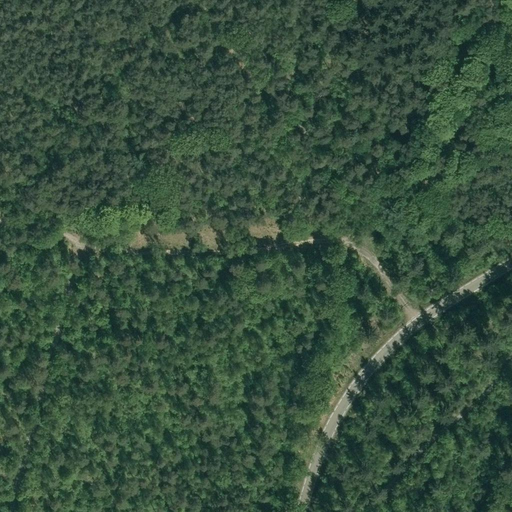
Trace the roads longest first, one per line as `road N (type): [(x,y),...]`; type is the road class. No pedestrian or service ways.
road 1 (track): [(0,218),(31,219),(82,239),(353,243),(378,228)]
road 2 (track): [(0,212),(62,201),(356,199)]
road 3 (tertiary): [(304,511),(328,426),(355,379),(421,321),(511,264)]
road 4 (track): [(82,239),(9,511)]
road 5 (track): [(356,199),(177,0)]
road 6 (track): [(457,0),(377,205)]
road 7 (track): [(356,199),(377,205),(378,228),(511,224)]
